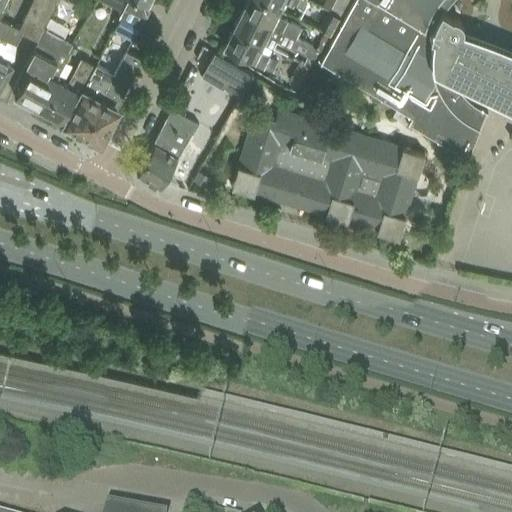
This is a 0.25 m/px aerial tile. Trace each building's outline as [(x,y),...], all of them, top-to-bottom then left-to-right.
[(32,0),(21,26),(24,27),(22,30),(37,37),(43,23),(54,0),(32,0)] [(105,0),(122,9),(124,7),(126,0),(105,0)] [(151,8),(134,0),(126,0),(124,7),(146,18),(151,8)] [(267,0),(246,0),(242,9),(295,35),(300,26),(277,14),(281,7),(267,0)] [(475,104),(471,101),(467,97),(464,94),(461,91),(458,87),(456,83),(454,78),(511,106),(511,0),(353,0),(319,61),(320,62),(321,61),(411,115),(407,121),(408,122),(409,121),(466,155),(466,157),(467,157),(486,111),(487,112),(488,110),(483,108),(479,106),(475,104)] [(334,0),(330,9),(343,15),(351,0),(334,0)] [(124,7),(122,9),(119,16),(141,27),(146,18),(124,7)] [(295,35),(242,9),(234,27),(273,46),(277,38),(290,45),(295,35)] [(334,32),(343,15),(330,9),(321,25),(334,32)] [(0,88),(13,64),(0,57),(0,39),(1,39),(5,41),(7,38),(17,43),(22,30),(24,27),(21,26),(0,15),(0,88)] [(30,66),(14,94),(39,108),(56,77),(70,51),(68,49),(73,39),(64,34),(43,23),(37,37),(39,38),(38,39),(25,63),(30,66)] [(273,46),(234,27),(224,45),(265,65),(265,64),(273,68),(278,59),(269,55),(273,46)] [(127,46),(114,73),(100,99),(100,98),(84,131),(101,140),(144,55),(127,46)] [(253,73),(236,63),(216,51),(202,74),(223,87),(224,84),(240,94),(253,73)] [(39,108),(61,120),(81,82),(91,63),(80,57),(66,83),(56,77),(39,108)] [(300,59),(290,77),(302,83),(311,65),(300,59)] [(82,131),(84,131),(100,98),(100,99),(114,73),(95,63),(65,122),(72,125),(73,129),(78,131),(82,131)] [(160,187),(170,171),(191,131),(194,132),(199,122),(171,107),(154,143),(155,144),(138,174),(160,187)] [(231,185),(274,198),(398,236),(424,152),(278,107),(275,118),(264,115),(262,125),(251,121),(231,185)]
